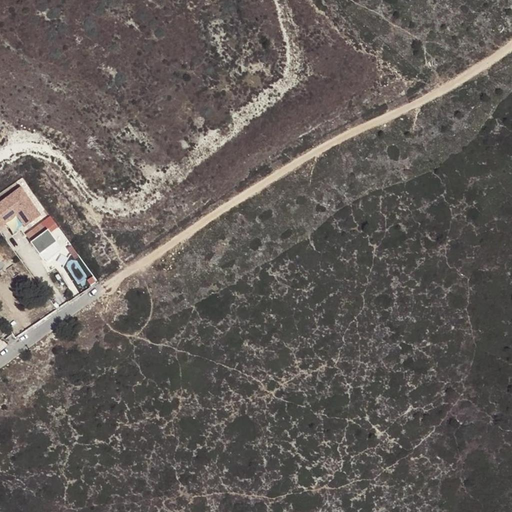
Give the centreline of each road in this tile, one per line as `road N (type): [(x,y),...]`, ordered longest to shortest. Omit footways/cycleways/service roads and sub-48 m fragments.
road 1 (track): [(511,43),(211,210),(101,288)]
road 2 (residential): [(0,365),(101,288)]
